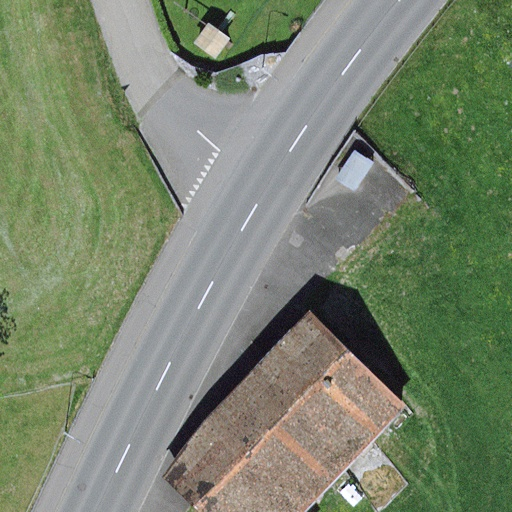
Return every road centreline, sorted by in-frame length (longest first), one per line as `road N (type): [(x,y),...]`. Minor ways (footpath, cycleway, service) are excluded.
road 1 (primary): [(261,193),(98,511)]
road 2 (unclassified): [(261,193),(144,77),(121,0)]
road 3 (primary): [(402,0),(261,193)]
